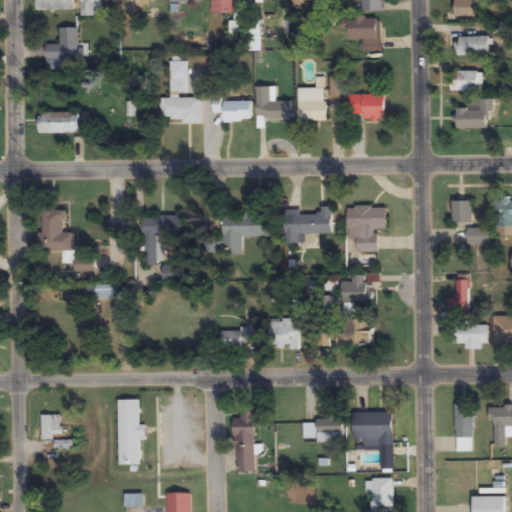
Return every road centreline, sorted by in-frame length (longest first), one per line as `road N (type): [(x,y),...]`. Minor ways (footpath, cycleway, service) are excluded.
road 1 (residential): [(427,511),(419,0)]
road 2 (residential): [(511,374),(0,382)]
road 3 (residential): [(511,168),(0,176)]
road 4 (residential): [(15,511),(18,0)]
road 5 (residential): [(221,511),(220,379)]
